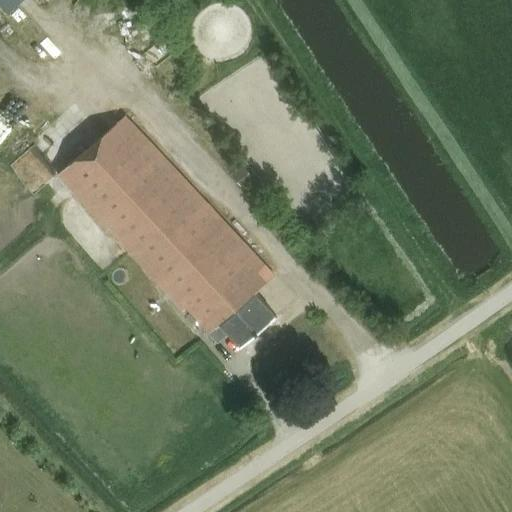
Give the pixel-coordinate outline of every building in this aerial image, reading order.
[(0,0),(0,7),(5,12),(17,0),(0,0)] [(0,106),(15,95),(0,76),(0,106)] [(27,106),(24,128),(41,130),(44,108),(27,106)] [(59,177),(108,230),(110,229),(186,310),(191,306),(222,340),(233,331),(245,345),(279,313),(258,290),(270,279),(259,267),(264,263),(126,114),(59,177)] [(0,148),(16,135),(4,121),(0,124),(0,148)] [(244,186),(254,177),(243,165),(233,174),(244,186)]
